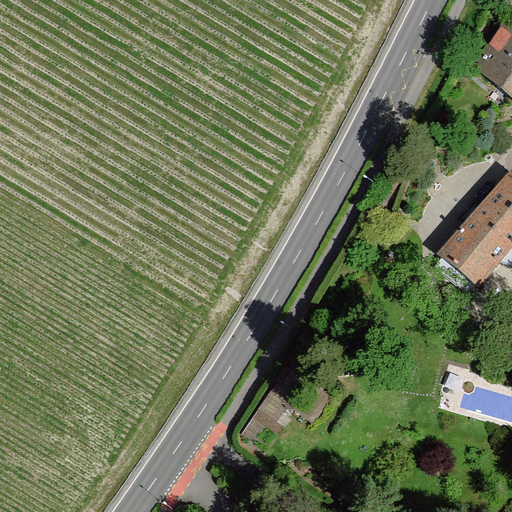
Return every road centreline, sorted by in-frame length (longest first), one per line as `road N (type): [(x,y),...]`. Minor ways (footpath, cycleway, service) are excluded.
road 1 (track): [(394,0),(233,295),(89,511)]
road 2 (tertiary): [(190,429),(323,211),(433,0)]
road 3 (residential): [(190,429),(306,511)]
